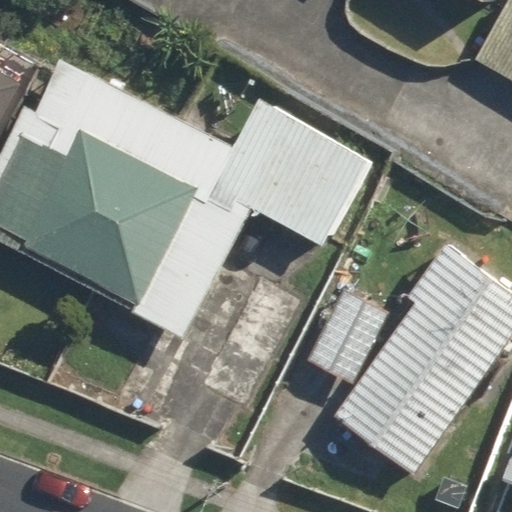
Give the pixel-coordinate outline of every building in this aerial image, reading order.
[(460,0),(481,11),(487,0),(460,0)] [(511,22),(484,73),(511,88),(511,22)] [(0,119),(16,91),(25,96),(37,75),(28,70),(0,53),(0,119)] [(297,124),(259,104),(206,204),(75,135),(61,162),(20,140),(0,178),(0,243),(182,340),(248,216),(320,255),(369,163),(297,124)] [(511,303),(441,253),(407,300),(416,307),(337,417),(416,474),(511,339),(511,303)] [(389,317),(344,293),(306,363),(351,388),(389,317)] [(511,511),(511,460),(510,460),(500,487),(511,491),(511,511)]
